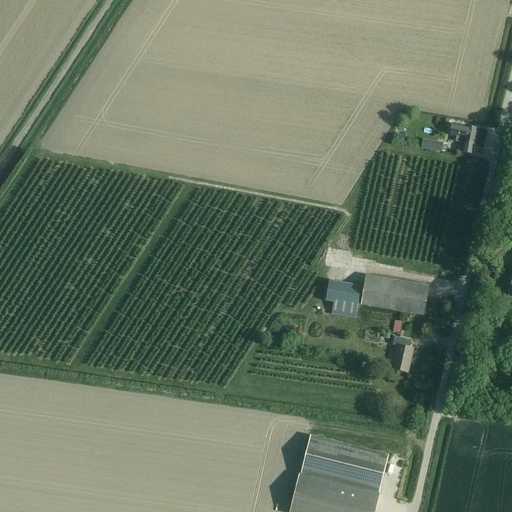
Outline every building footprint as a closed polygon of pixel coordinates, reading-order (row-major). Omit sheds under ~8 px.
[(452,125),(450,135),(459,137),(458,142),(463,144),(474,146),(477,129),(467,127),(467,128),(452,125)] [(431,141),(429,151),(441,153),(443,144),(431,141)] [(424,315),(429,287),(366,276),(361,305),(424,315)] [(355,319),(361,287),(329,281),(325,301),(333,303),(331,314),(355,319)] [(400,335),(403,322),(395,321),(392,334),(400,335)] [(408,373),(413,349),(409,348),(411,341),(395,337),(393,345),(397,346),(392,370),(408,373)] [(374,511),(388,456),(310,436),(291,511),(374,511)]
